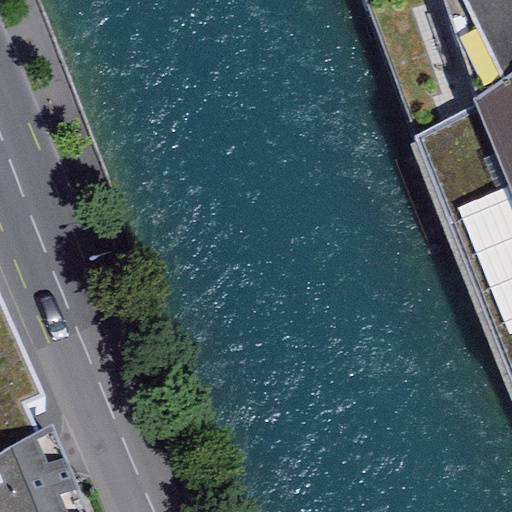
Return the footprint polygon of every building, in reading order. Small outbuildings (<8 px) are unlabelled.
[(361,0),(365,9),(386,0),(361,0)] [(511,0),(386,0),(365,9),(418,153),(478,123),(511,102),(511,0)] [(418,153),(511,391),(511,102),(478,123),(418,153)] [(45,416),(0,314),(0,477),(39,452),(25,424),(45,416)] [(0,511),(81,511),(60,462),(52,443),(39,452),(0,477),(0,511)]
